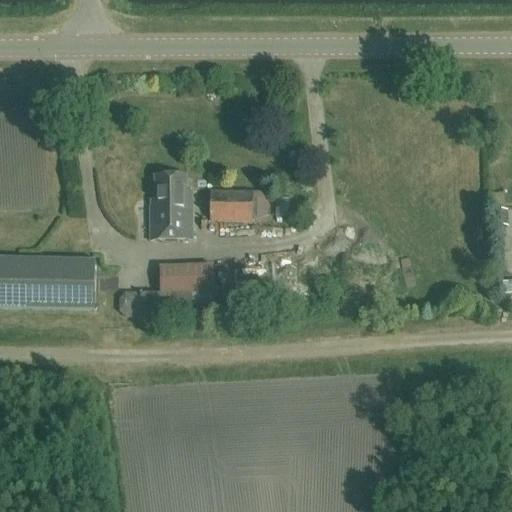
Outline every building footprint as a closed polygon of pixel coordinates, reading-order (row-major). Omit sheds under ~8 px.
[(187,193),(187,178),(155,179),(155,209),(150,209),(150,243),(193,242),(192,193),(187,193)] [(212,223),(252,224),(252,193),(212,193),(212,223)] [(508,212),(496,212),(496,228),(508,228),(508,212)] [(509,240),(501,241),(502,255),(510,255),(509,240)] [(37,253),(61,252),(60,242),(36,243),(37,253)] [(0,308),(94,312),(96,262),(0,259),(0,308)] [(159,296),(141,296),(142,319),(215,316),(213,268),(159,270),(159,296)]
